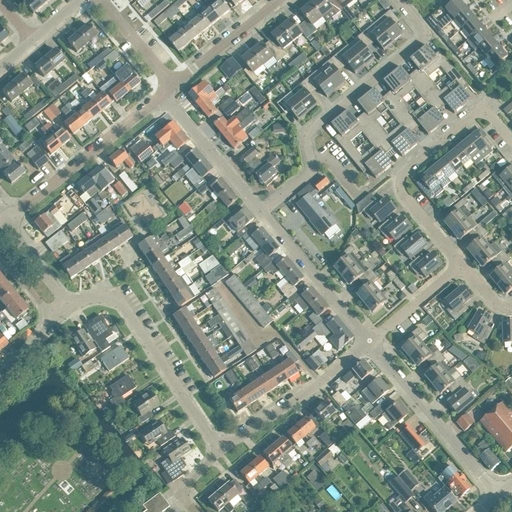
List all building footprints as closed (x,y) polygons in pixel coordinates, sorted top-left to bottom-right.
[(33,14),(43,6),(37,0),(29,0),(24,4),(33,14)] [(220,20),(230,11),(224,4),(221,0),(211,9),(220,20)] [(332,0),(328,4),(324,0),(317,0),(312,4),(323,18),(333,10),(337,15),(342,11),(332,0)] [(332,0),(342,11),(347,7),(345,5),(350,0),(332,0)] [(456,18),(467,9),(459,0),(457,0),(446,9),(451,15),(438,26),(441,30),(455,19),(456,18)] [(165,1),(158,7),(162,11),(169,5),(165,1)] [(312,35),(317,31),(312,26),(323,18),(312,4),(302,12),(308,20),(303,24),(312,35)] [(170,16),(178,10),(174,5),(167,12),(170,16)] [(152,20),(162,11),(158,7),(148,16),(152,20)] [(209,28),(220,20),(211,9),(201,17),(209,28)] [(463,29),(465,27),(475,19),(467,9),(456,18),(455,19),(463,29)] [(394,43),(403,35),(394,24),(399,20),(391,11),(377,22),(394,43)] [(158,27),(161,24),(167,18),(164,14),(154,22),(158,27)] [(199,36),(209,28),(201,17),(190,25),(199,36)] [(483,28),(475,19),(465,27),(463,29),(468,35),(470,38),(471,39),(474,36),(483,28)] [(298,28),(292,20),(282,28),(293,42),(303,34),(307,39),(312,35),(303,24),(298,28)] [(394,43),(377,22),(362,34),(370,44),(375,40),(384,51),(394,43)] [(87,44),(89,42),(97,36),(88,25),(78,34),(87,44)] [(189,44),(199,36),(190,25),(180,33),(184,38),(189,44)] [(282,58),(287,55),(283,50),(293,42),(282,28),(272,36),(278,44),(274,47),(282,58)] [(480,47),(491,38),(483,28),(474,36),(471,39),(470,38),(468,40),(468,41),(472,45),(474,43),(479,48),(480,47)] [(179,52),(189,44),(184,38),(180,33),(170,41),(179,52)] [(77,53),(87,44),(78,34),(67,42),(74,50),(77,53)] [(365,67),(375,59),(365,47),(370,44),(362,34),(358,38),(362,43),(353,51),(352,51),(365,67)] [(487,58),(491,55),(500,47),(491,38),(480,47),(479,48),(484,53),(481,56),(484,60),(487,57),(487,58)] [(273,47),(267,40),(269,42),(264,46),(263,44),(253,52),(263,65),(273,58),(277,63),(282,58),(274,47),(273,47)] [(454,45),(449,40),(446,43),(450,48),(454,53),(458,50),(454,45)] [(365,67),(352,51),(353,51),(348,46),(334,58),(342,67),(346,63),(355,75),(365,67)] [(435,55),(427,46),(419,53),(435,73),(441,68),(447,75),(454,69),(440,51),(435,55)] [(496,67),(508,57),(500,47),(491,55),(487,58),(496,67)] [(54,69),(64,61),(62,57),(55,50),(45,58),(54,69)] [(102,61),(108,56),(105,51),(98,57),(101,62),(102,61)] [(120,57),(115,51),(112,53),(111,53),(108,56),(102,61),(107,67),(120,57)] [(253,82),(257,79),(253,73),(263,65),(253,52),(243,60),(249,67),(244,71),(253,82)] [(428,91),(435,85),(429,77),(435,73),(419,53),(410,60),(420,71),(415,75),(428,91)] [(44,78),(54,69),(45,58),(35,67),(41,75),(44,78)] [(242,70),(232,58),(220,69),(230,81),(242,70)] [(337,90),(346,82),(337,71),(342,67),(334,58),(320,69),(337,90)] [(87,66),(91,70),(98,64),(94,60),(87,66)] [(140,83),(133,75),(126,66),(114,76),(115,77),(128,93),(140,83)] [(410,79),(401,68),(393,75),(409,94),(415,89),(421,97),(428,91),(415,75),(410,79)] [(337,90),(320,69),(305,81),(313,90),(318,87),(327,98),(337,90)] [(463,107),(472,100),(464,91),(469,87),(454,69),(447,75),(453,83),(447,87),(463,107)] [(103,85),(91,70),(86,74),(92,81),(98,89),(103,85)] [(87,84),(92,81),(86,74),(82,77),(87,84)] [(22,95),(32,86),(23,75),(12,83),(22,95)] [(402,112),(409,106),(403,99),(409,94),(393,75),(384,82),(393,93),(389,97),(402,112)] [(37,89),(41,85),(39,83),(33,76),(28,79),(37,89)] [(76,81),(73,77),(65,82),(69,87),(76,82),(76,81)] [(116,103),(128,93),(115,77),(109,82),(115,89),(109,94),(116,103)] [(291,93),(308,113),(318,105),(309,94),(313,90),(305,81),(291,93)] [(189,95),(199,107),(215,94),(205,82),(189,95)] [(12,103),(22,95),(12,83),(2,92),(9,100),(12,103)] [(66,90),(62,85),(55,91),(59,95),(66,90)] [(441,92),(435,85),(428,91),(442,108),(447,105),(455,114),(463,107),(447,87),(441,92)] [(221,88),(215,94),(199,107),(209,119),(217,112),(210,104),(217,98),(219,99),(225,93),(221,88)] [(91,93),(87,89),(84,91),(88,97),(92,101),(101,112),(110,105),(104,97),(101,93),(96,97),(92,92),(91,93)] [(384,100),(375,89),(366,96),(383,116),(388,111),(394,118),(402,112),(389,97),(384,100)] [(437,129),(445,122),(438,112),(442,108),(428,91),(421,97),(427,104),(421,109),(437,129)] [(299,121),(308,113),(291,93),(277,104),(285,114),(289,110),(299,121)] [(375,134),(383,128),(377,121),(383,116),(366,96),(358,103),(367,114),(363,118),(375,134)] [(224,112),(235,103),(231,97),(219,107),(224,112)] [(92,120),(101,112),(92,101),(83,109),(92,120)] [(45,107),(41,102),(33,108),(37,113),(45,107)] [(235,103),(224,112),(228,118),(240,108),(235,103)] [(507,115),(511,110),(511,103),(503,111),(507,115)] [(69,104),(65,106),(82,127),(92,120),(83,109),(82,109),(78,104),(74,107),(73,108),(69,104)] [(55,118),(60,114),(53,105),(48,109),(55,118)] [(73,135),(82,127),(65,106),(60,110),(65,116),(68,120),(64,124),(66,127),(73,135)] [(415,114),(409,106),(402,112),(416,130),(421,126),(428,136),(437,129),(421,109),(415,114)] [(6,117),(11,113),(6,107),(1,111),(4,114),(3,114),(6,117)] [(223,119),(215,126),(225,138),(251,116),(252,115),(246,108),(227,124),(223,119)] [(50,122),(55,118),(48,109),(43,113),(50,122)] [(34,115),(30,111),(23,117),(27,121),(34,115)] [(358,122),(349,111),(340,118),(356,137),(362,133),(368,140),(375,134),(363,118),(358,122)] [(411,150),(419,143),(412,134),(416,130),(402,112),(394,118),(401,126),(395,131),(411,150)] [(10,125),(15,121),(10,114),(4,119),(10,125)] [(251,116),(225,138),(235,150),(243,143),(248,138),(242,131),(244,130),(255,120),(254,119),(251,116)] [(349,156),(356,150),(350,142),(356,137),(340,118),(331,125),(339,134),(334,138),(349,156)] [(55,131),(48,123),(44,127),(60,148),(70,140),(64,132),(61,129),(60,130),(59,128),(55,131)] [(161,132),(154,138),(158,144),(155,147),(158,150),(180,132),(172,123),(161,132),(166,138),(165,138),(161,132)] [(51,155),(60,148),(44,127),(40,130),(44,135),(43,135),(47,141),(42,145),(44,148),(51,155)] [(252,140),(262,132),(258,127),(248,135),(252,140)] [(389,135),(383,128),(375,134),(390,152),(394,148),(402,157),(411,150),(395,131),(389,135)] [(180,148),(188,142),(180,132),(158,150),(161,154),(172,145),(177,151),(180,148)] [(482,141),(476,133),(470,138),(470,139),(468,141),(484,159),(492,152),(490,150),(495,146),(487,137),(482,141)] [(385,172),(393,165),(385,155),(390,152),(375,134),(368,140),(374,147),(368,152),(385,172)] [(484,159),(468,141),(467,142),(466,141),(460,146),(476,166),(484,159)] [(0,161),(9,154),(1,144),(0,144),(0,161)] [(153,153),(146,145),(134,155),(140,163),(153,153)] [(476,166),(460,146),(454,151),(454,152),(453,154),(463,166),(470,160),(476,166)] [(33,164),(38,170),(49,162),(37,147),(27,155),(32,162),(33,164)] [(265,168),(262,164),(255,157),(259,153),(254,148),(242,158),(264,185),(265,185),(267,187),(273,182),(279,177),(273,168),(281,161),(274,154),(266,161),(269,165),(265,168)] [(134,166),(129,160),(121,150),(109,160),(116,169),(124,162),(130,169),(134,166)] [(194,169),(204,160),(195,150),(187,156),(185,158),(194,169)] [(362,157),(356,150),(349,156),(363,174),(368,170),(373,175),(376,179),(385,172),(368,152),(362,157)] [(165,167),(178,156),(173,151),(160,162),(165,167)] [(17,164),(9,154),(0,161),(0,169),(4,174),(3,175),(8,180),(11,183),(11,184),(25,173),(17,163),(17,164)] [(463,166),(453,154),(451,155),(450,154),(444,159),(455,173),(463,166)] [(174,169),(183,161),(179,156),(169,164),(174,169)] [(150,170),(156,165),(152,159),(146,164),(150,170)] [(447,179),(455,173),(444,159),(438,164),(439,165),(437,167),(447,179)] [(197,191),(206,183),(202,179),(209,174),(212,171),(204,160),(194,169),(202,178),(193,186),(197,191)] [(496,174),(501,169),(497,165),(492,169),(496,174)] [(101,166),(89,176),(102,192),(114,182),(108,175),(101,166)] [(447,179),(437,167),(435,168),(435,167),(428,172),(442,189),(450,183),(447,179)] [(511,181),(511,167),(507,172),(503,167),(501,169),(496,174),(493,176),(497,181),(501,177),(508,185),(511,181)] [(180,179),(180,180),(186,175),(181,169),(172,178),(176,183),(180,179)] [(436,197),(444,191),(442,189),(428,172),(416,183),(430,200),(435,196),(436,197)] [(186,175),(180,180),(183,183),(189,178),(186,175)] [(89,176),(77,186),(83,194),(84,195),(85,193),(90,198),(97,192),(99,194),(98,195),(103,201),(106,198),(102,192),(89,176)] [(319,192),(329,183),(324,177),(314,186),(319,192)] [(228,190),(219,179),(209,188),(206,183),(197,191),(201,196),(207,191),(211,195),(210,197),(214,201),(218,198),(228,190)] [(131,181),(125,185),(132,194),(137,189),(131,181)] [(483,193),(486,190),(484,187),(489,183),(487,181),(482,185),(478,188),(483,193)] [(511,181),(508,185),(503,189),(509,197),(511,194),(511,181)] [(119,182),(113,187),(121,197),(127,192),(119,182)] [(325,233),(329,238),(340,229),(336,224),(337,223),(332,217),(329,219),(313,200),(319,195),(310,185),(297,195),(302,201),(298,205),(312,222),(311,222),(322,235),(325,233)] [(336,192),(335,193),(340,200),(341,198),(351,210),(355,207),(340,188),(336,192)] [(227,209),(229,207),(237,200),(228,190),(218,198),(227,209)] [(79,210),(83,206),(73,193),(68,197),(79,210)] [(191,194),(185,199),(192,207),(199,202),(191,194)] [(387,199),(380,206),(371,194),(357,206),(359,214),(363,211),(371,220),(375,217),(380,223),(396,210),(387,199)] [(55,206),(59,211),(70,202),(66,197),(55,206)] [(467,220),(470,217),(472,216),(465,207),(468,204),(464,199),(452,210),(456,214),(445,223),(453,232),(467,220)] [(93,200),(86,205),(95,217),(102,211),(99,208),(93,200)] [(209,214),(215,210),(210,204),(205,209),(209,214)] [(53,216),(58,212),(54,207),(48,212),(44,216),(43,215),(34,223),(43,234),(43,233),(47,238),(56,231),(61,226),(53,216)] [(101,225),(111,218),(105,209),(102,211),(95,217),(101,225)] [(216,231),(224,224),(227,227),(229,225),(236,234),(236,236),(239,239),(249,231),(245,227),(253,220),(244,209),(234,217),(231,213),(223,219),(214,227),(215,228),(214,229),(216,231)] [(79,226),(87,220),(82,213),(75,219),(79,226)] [(509,224),(511,221),(506,214),(502,216),(509,224)] [(186,228),(187,228),(191,225),(182,216),(179,218),(186,228)] [(478,226),(470,217),(467,220),(453,232),(454,233),(453,234),(458,240),(459,239),(460,241),(471,232),(475,237),(484,229),(480,224),(478,226)] [(389,220),(378,229),(380,232),(386,239),(390,236),(395,241),(411,228),(403,218),(394,225),(389,220)] [(71,232),(79,226),(75,219),(67,226),(71,232)] [(132,238),(124,226),(121,222),(111,229),(114,233),(122,245),(132,238)] [(191,225),(187,228),(186,228),(175,236),(178,241),(195,230),(191,225)] [(259,247),(269,239),(261,228),(251,237),(246,241),(250,245),(255,242),(259,247)] [(476,259),(489,248),(482,239),(488,233),(484,229),(475,237),(478,241),(468,250),(476,259)] [(62,246),(66,243),(68,242),(60,232),(55,235),(62,246)] [(206,244),(212,238),(207,232),(201,237),(206,244)] [(109,236),(107,233),(101,236),(103,240),(111,252),(122,245),(114,233),(109,236)] [(62,246),(55,235),(45,244),(49,249),(55,244),(58,249),(62,246)] [(163,244),(169,240),(165,235),(161,238),(161,239),(158,240),(155,235),(138,246),(145,257),(164,244),(163,244)] [(427,246),(418,236),(409,244),(405,239),(394,248),(402,257),(406,254),(411,260),(427,246)] [(98,244),(94,239),(90,241),(101,259),(111,252),(103,240),(98,244)] [(230,256),(244,244),(239,239),(225,251),(230,256)] [(263,270),(272,262),(268,258),(278,249),(269,239),(259,247),(264,253),(255,261),(263,270)] [(89,242),(89,241),(84,244),(88,250),(83,254),(91,266),(101,259),(90,241),(89,242)] [(152,267),(163,259),(159,254),(167,249),(164,244),(145,257),(152,267)] [(499,255),(491,246),(489,248),(476,259),(477,261),(476,261),(481,267),(482,266),(483,268),(493,259),(497,264),(507,256),(503,251),(499,255)] [(342,255),(345,259),(335,268),(343,277),(353,268),(356,266),(360,262),(353,254),(355,252),(351,247),(342,255)] [(381,257),(386,254),(381,248),(377,252),(381,257)] [(246,264),(255,257),(251,253),(246,258),(243,261),(246,264)] [(80,272),(91,266),(83,254),(72,261),(80,272)] [(442,265),(433,254),(425,262),(420,257),(409,266),(417,275),(421,272),(426,278),(442,265)] [(195,261),(191,255),(182,261),(178,264),(181,270),(184,267),(188,273),(193,269),(198,266),(203,262),(199,258),(195,261)] [(498,286),(511,274),(511,268),(508,263),(511,261),(507,256),(497,264),(501,269),(491,277),(498,286)] [(203,262),(198,266),(203,274),(213,267),(218,264),(212,257),(203,262)] [(294,269),(286,258),(276,266),(272,262),(263,270),(267,274),(270,272),(273,276),(279,270),(285,277),(294,269)] [(152,267),(158,277),(170,269),(174,267),(171,262),(167,265),(163,259),(152,267)] [(70,279),(80,272),(72,261),(62,268),(70,279)] [(361,277),(364,282),(374,274),(370,269),(368,271),(360,262),(356,266),(353,268),(343,277),(344,279),(343,280),(348,285),(349,284),(350,286),(361,277)] [(213,270),(210,273),(210,274),(216,281),(217,282),(220,280),(228,275),(220,266),(219,266),(213,270)] [(165,288),(177,280),(170,269),(158,277),(165,288)] [(303,279),(294,269),(285,277),(285,278),(276,285),(279,290),(288,300),(297,292),(293,287),(303,279)] [(365,304),(379,293),(372,284),(378,279),(374,274),(364,282),(368,287),(358,295),(365,304)] [(506,295),(511,290),(511,274),(498,286),(500,288),(499,289),(503,294),(505,293),(506,295)] [(229,287),(237,280),(233,276),(225,283),(229,287)] [(172,298),(188,288),(181,277),(177,280),(165,288),(172,298)] [(247,292),(257,283),(252,278),(242,286),(245,289),(247,292)] [(401,291),(406,287),(398,278),(393,282),(401,291)] [(233,292),(241,285),(237,280),(229,287),(233,292)] [(0,300),(1,301),(13,292),(5,282),(0,286),(0,300)] [(242,286),(241,285),(233,292),(237,297),(245,289),(242,286)] [(172,298),(179,308),(191,300),(194,297),(188,288),(172,298)] [(288,300),(291,304),(295,301),(298,305),(303,312),(309,307),(319,298),(311,288),(301,296),(297,292),(288,300)] [(455,320),(466,311),(462,306),(471,299),(462,288),(446,302),(451,308),(447,311),(455,320)] [(212,305),(222,299),(215,289),(205,295),(212,305)] [(241,301),(249,294),(247,292),(245,289),(237,297),(241,301)] [(14,306),(20,301),(13,292),(1,301),(7,309),(14,304),(14,306)] [(373,313),(387,302),(379,293),(365,304),(367,306),(366,307),(370,312),(372,312),(373,313)] [(245,306),(253,299),(249,294),(241,301),(245,306)] [(316,326),(319,323),(322,321),(318,317),(328,309),(319,298),(309,307),(315,312),(308,318),(316,326)] [(219,316),(229,309),(222,299),(212,305),(219,315),(219,316)] [(255,302),(253,299),(245,306),(248,311),(257,303),(256,301),(255,302)] [(24,306),(20,301),(14,306),(14,304),(7,309),(2,313),(6,317),(11,323),(15,320),(16,320),(28,310),(30,309),(26,304),(24,306)] [(252,315),(261,308),(257,303),(248,311),(252,315)] [(271,309),(266,303),(262,307),(266,313),(271,309)] [(256,320),(265,312),(261,308),(252,315),(256,320)] [(188,314),(184,309),(181,311),(172,316),(180,327),(192,319),(191,319),(195,317),(191,312),(188,314)] [(235,319),(229,309),(219,316),(219,315),(207,323),(210,328),(217,324),(221,329),(235,319)] [(414,309),(409,315),(414,320),(419,314),(414,309)] [(260,324),(268,317),(266,314),(265,312),(256,320),(260,324)] [(484,345),(491,332),(485,329),(491,319),(480,312),(469,330),(476,334),(473,338),(484,345)] [(86,331),(89,334),(94,342),(94,341),(102,353),(110,347),(105,340),(113,335),(105,324),(100,316),(92,321),(94,323),(88,327),(90,328),(86,331)] [(264,329),(272,322),(268,317),(260,324),(264,329)] [(329,341),(344,328),(336,317),(326,326),(323,328),(319,323),(316,326),(314,328),(307,334),(296,343),(302,348),(316,336),(317,337),(322,337),(324,335),(328,341),(329,340),(329,341)] [(186,338),(198,329),(192,319),(180,327),(186,338)] [(233,336),(242,329),(235,319),(221,329),(228,339),(232,336),(233,336)] [(314,328),(312,325),(309,327),(308,326),(303,330),(307,334),(314,328)] [(343,347),(353,338),(344,328),(329,341),(331,343),(338,351),(343,347)] [(427,338),(423,333),(419,328),(409,336),(413,341),(403,349),(410,358),(424,347),(421,343),(427,338)] [(193,348),(205,340),(198,329),(186,338),(193,348)] [(239,346),(249,340),(242,329),(233,336),(239,346)] [(281,333),(289,345),(293,342),(285,330),(281,333)] [(91,343),(94,342),(89,334),(86,336),(83,331),(70,339),(82,357),(95,349),(92,345),(91,343)] [(200,358),(212,350),(212,349),(218,346),(211,336),(205,340),(193,348),(200,358)] [(246,357),(256,350),(249,340),(239,346),(246,357)] [(268,353),(275,349),(271,344),(264,348),(268,353)] [(424,347),(410,358),(412,360),(411,361),(416,367),(417,366),(418,367),(428,359),(432,363),(442,355),(434,345),(427,351),(424,347)] [(109,372),(114,369),(128,359),(120,347),(112,352),(100,360),(106,368),(109,372)] [(272,359),(278,355),(275,349),(268,353),(272,359)] [(219,359),(212,350),(200,358),(207,368),(226,356),(225,355),(219,359)] [(483,363),(486,354),(482,352),(478,353),(476,357),(483,363)] [(287,380),(297,373),(292,365),(298,362),(290,353),(286,356),(289,360),(281,366),(285,372),(283,374),(287,380)] [(433,385),(447,374),(450,371),(443,362),(446,360),(442,355),(432,363),(436,368),(426,376),(433,385)] [(214,379),(222,373),(226,370),(222,365),(229,361),(226,356),(207,368),(214,379)] [(315,372),(321,367),(314,359),(312,356),(306,361),(308,364),(315,372)] [(448,356),(445,358),(453,370),(456,367),(448,356)] [(249,366),(254,363),(251,358),(244,362),(248,367),(249,366)] [(67,365),(72,372),(81,365),(76,359),(67,365)] [(93,365),(90,361),(81,367),(86,375),(100,365),(98,362),(93,365)] [(372,372),(363,361),(356,367),(356,366),(355,367),(355,368),(352,371),(344,378),(347,382),(355,375),(361,381),(364,379),(372,372)] [(455,369),(458,375),(468,368),(465,362),(455,369)] [(254,363),(249,366),(253,372),(255,371),(258,369),(254,363)] [(277,387),(287,380),(283,374),(285,372),(281,366),(269,374),(277,387)] [(228,380),(234,376),(231,371),(224,375),(228,380)] [(451,386),(455,390),(464,382),(456,373),(450,378),(447,374),(433,385),(436,388),(434,389),(439,394),(440,393),(441,394),(451,386)] [(267,393),(277,387),(269,374),(259,380),(267,393)] [(115,410),(125,403),(121,398),(127,394),(136,388),(127,376),(119,381),(110,388),(113,392),(111,393),(114,398),(109,402),(115,410)] [(231,386),(238,382),(234,376),(228,380),(231,386)] [(378,400),(380,398),(388,391),(378,379),(370,386),(362,393),(372,405),(378,400)] [(257,400),(267,393),(259,380),(248,387),(257,400)] [(457,414),(465,408),(473,401),(468,395),(472,392),(464,382),(455,390),(454,392),(458,397),(449,404),(457,414)] [(247,407),(257,400),(248,387),(238,393),(247,407)] [(141,417),(137,419),(141,424),(153,417),(149,411),(159,405),(161,403),(157,397),(154,398),(151,393),(142,398),(133,404),(141,417)] [(228,400),(227,402),(230,406),(232,405),(237,413),(247,407),(238,393),(237,395),(228,400)] [(340,407),(346,402),(337,393),(331,398),(340,407)] [(338,417),(331,409),(325,402),(314,411),(320,419),(323,423),(330,417),(333,421),(338,417)] [(369,403),(361,410),(366,416),(374,409),(369,403)] [(386,412),(381,416),(388,424),(386,426),(389,431),(400,421),(408,415),(397,403),(390,409),(386,412)] [(507,453),(511,448),(511,412),(503,403),(480,422),(507,453)] [(374,420),(385,410),(380,404),(369,414),(374,420)] [(106,413),(113,410),(110,405),(104,408),(106,413)] [(354,425),(362,418),(353,407),(345,414),(354,425)] [(472,426),(475,423),(467,414),(457,423),(464,432),(472,426)] [(305,418),(297,426),(306,436),(314,429),(307,420),(305,418)] [(347,434),(355,427),(348,419),(340,426),(347,434)] [(157,441),(161,447),(175,437),(171,431),(168,432),(164,426),(162,427),(158,422),(140,433),(144,439),(143,439),(148,447),(157,441)] [(296,445),(306,436),(297,426),(286,434),(296,445)] [(408,427),(399,435),(412,450),(421,442),(408,427)] [(327,448),(333,443),(324,433),(319,438),(327,448)] [(340,435),(335,440),(341,447),(346,442),(340,435)] [(290,466),(293,463),(287,456),(293,451),(291,449),(288,446),(282,438),(273,446),(290,466)] [(185,445),(182,439),(173,445),(164,451),(169,459),(160,464),(165,472),(161,474),(168,484),(172,482),(172,483),(182,476),(179,472),(186,467),(180,458),(190,452),(187,446),(186,444),(185,445)] [(309,449),(314,446),(309,441),(305,444),(309,449)] [(491,471),(500,463),(494,456),(490,451),(491,450),(492,449),(485,441),(478,446),(485,454),(480,458),(491,471)] [(290,466),(273,446),(263,454),(270,462),(272,465),(277,461),(281,465),(282,464),(286,469),(290,466)] [(327,449),(314,461),(320,467),(333,456),(327,449)] [(258,476),(267,468),(265,465),(259,458),(249,466),(258,476)] [(413,461),(406,468),(418,481),(425,475),(413,461)] [(249,466),(240,474),(249,484),(255,479),(258,484),(263,489),(267,486),(262,481),(258,476),(249,466)] [(273,467),(264,475),(268,480),(278,472),(273,467)] [(410,491),(418,485),(406,470),(398,476),(410,491)] [(289,479),(282,471),(278,475),(286,485),(297,476),(296,474),(289,479)] [(459,474),(458,473),(452,479),(448,474),(445,474),(438,480),(444,487),(446,485),(449,489),(456,496),(457,495),(460,498),(464,495),(466,494),(468,492),(469,491),(470,490),(463,481),(465,480),(460,474),(459,474)] [(281,490),(286,485),(278,475),(272,480),(281,490)] [(397,478),(390,484),(400,496),(404,502),(405,503),(413,497),(397,478)] [(241,487),(234,480),(229,484),(228,483),(219,491),(229,503),(238,496),(245,505),(251,500),(241,487)] [(275,495),(279,491),(274,485),(269,488),(275,495)] [(443,511),(456,501),(450,494),(445,488),(433,498),(429,493),(423,499),(433,511),(443,511)] [(231,511),(234,510),(228,504),(229,503),(219,491),(208,501),(217,511),(218,511),(224,507),(227,511),(231,511)] [(162,511),(169,507),(159,494),(142,507),(146,511),(145,511),(162,511)] [(262,507),(266,503),(259,496),(255,500),(262,507)] [(319,510),(324,505),(319,499),(313,503),(319,510)] [(393,511),(410,511),(403,503),(393,511)]
